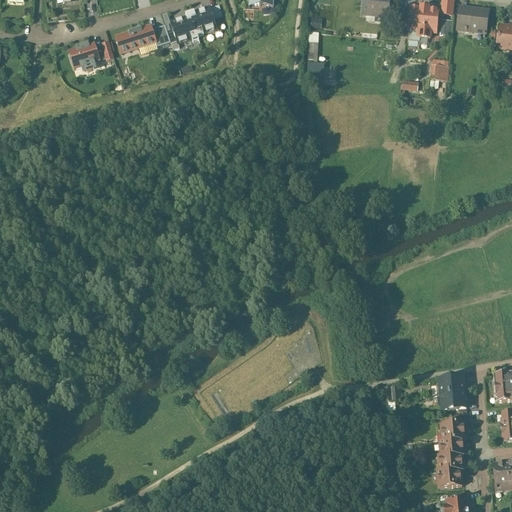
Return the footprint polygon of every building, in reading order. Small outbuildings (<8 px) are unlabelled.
[(248,0),(248,9),(249,9),(249,7),(264,7),(264,9),(273,9),(274,9),(273,0),(248,0)] [(389,0),(362,0),(361,16),(388,19),(389,0)] [(454,0),(442,0),(442,12),(453,13),(454,0)] [(219,7),(210,10),(214,22),(223,19),(219,7)] [(439,11),(412,8),(410,31),(408,30),(406,41),(420,43),(421,33),(437,35),(439,11)] [(210,10),(195,15),(194,14),(190,15),(198,39),(204,37),(203,35),(206,34),(207,35),(217,31),(214,22),(210,10)] [(488,13),(468,10),(468,13),(460,12),(457,32),(484,35),(483,39),(485,39),(488,13)] [(186,20),(170,25),(177,44),(178,47),(192,42),(193,43),(199,41),(198,39),(190,15),(185,17),(186,20)] [(312,18),(312,28),(322,28),(323,18),(312,18)] [(511,28),(500,27),(499,28),(497,50),(511,52),(511,28)] [(165,28),(152,32),(156,45),(157,49),(170,45),(165,28)] [(141,30),(128,35),(129,36),(116,40),(121,56),(156,45),(152,32),(150,29),(142,31),(141,30)] [(308,61),(319,62),(319,33),(309,32),(308,61)] [(177,44),(171,46),(173,53),(179,50),(178,47),(177,44)] [(109,45),(101,47),(102,48),(106,62),(107,65),(114,62),(109,45)] [(88,48),(77,51),(77,52),(69,54),(74,73),(83,70),(84,73),(94,70),(93,67),(100,65),(100,64),(106,62),(102,48),(96,50),(95,46),(88,48)] [(325,77),(325,63),(308,63),(308,77),(325,77)] [(445,68),(432,67),(431,81),(443,82),(445,68)] [(420,92),(420,82),(403,82),(403,92),(420,92)] [(511,374),(509,375),(504,376),(504,375),(493,376),(494,385),(494,386),(495,397),(497,397),(498,404),(511,402),(511,374)] [(463,380),(439,382),(439,385),(437,387),(438,393),(440,395),(440,397),(465,395),(464,391),(466,389),(464,387),(463,380)] [(391,389),(384,390),(384,402),(392,401),(391,389)] [(465,395),(440,397),(440,400),(438,402),(439,407),(441,409),(441,412),(466,410),(465,403),(467,400),(465,398),(465,395)] [(511,415),(503,416),(503,422),(501,422),(501,423),(503,437),(506,440),(506,443),(511,442),(511,415)] [(464,424),(451,425),(451,426),(441,427),(441,434),(444,437),(445,442),(440,443),(465,441),(464,424)] [(465,441),(440,443),(440,444),(442,444),(443,449),(440,451),(441,457),(438,458),(464,456),(463,441),(465,441)] [(464,456),(438,458),(439,465),(442,467),(442,472),(437,473),(463,471),(461,456),(464,456)] [(511,464),(499,466),(493,467),(495,491),(501,490),(501,493),(511,491),(511,464)] [(463,471),(437,473),(437,474),(440,474),(440,479),(438,482),(439,489),(448,488),(449,489),(462,488),(460,471),(463,471)] [(476,499),(468,500),(469,504),(470,511),(477,511),(476,499)] [(464,504),(455,505),(455,503),(446,503),(446,509),(445,509),(445,511),(469,511),(470,511),(469,504),(464,504)]
